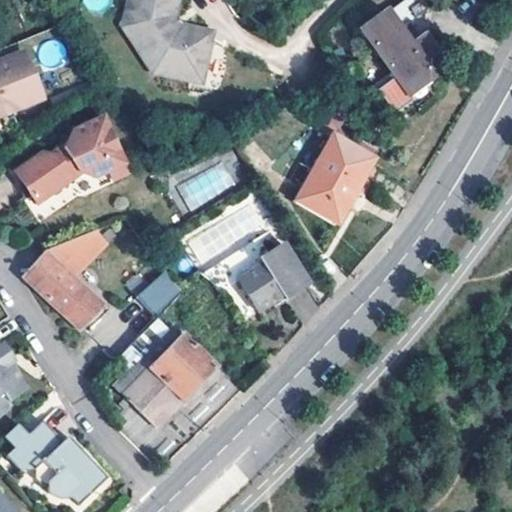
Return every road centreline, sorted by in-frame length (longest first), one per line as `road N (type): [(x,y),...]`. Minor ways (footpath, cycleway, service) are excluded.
road 1 (tertiary): [(511,85),(395,267),(168,502)]
road 2 (residential): [(168,502),(93,420),(0,263)]
